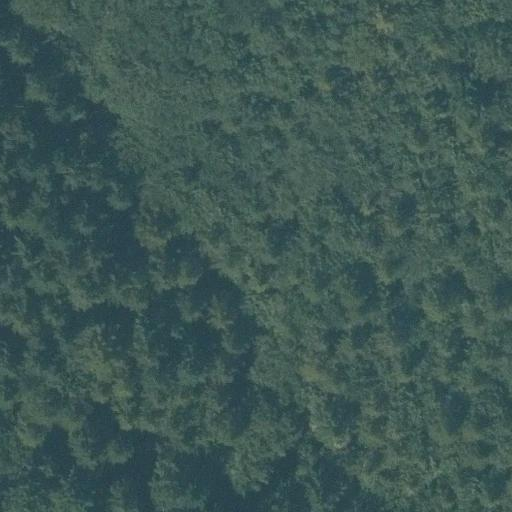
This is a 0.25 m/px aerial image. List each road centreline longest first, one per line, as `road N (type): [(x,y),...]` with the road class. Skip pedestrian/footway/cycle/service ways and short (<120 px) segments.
road 1 (track): [(0,396),(308,382),(452,511)]
road 2 (track): [(63,0),(122,61),(248,249),(308,382)]
road 3 (track): [(248,249),(309,119),(342,0)]
